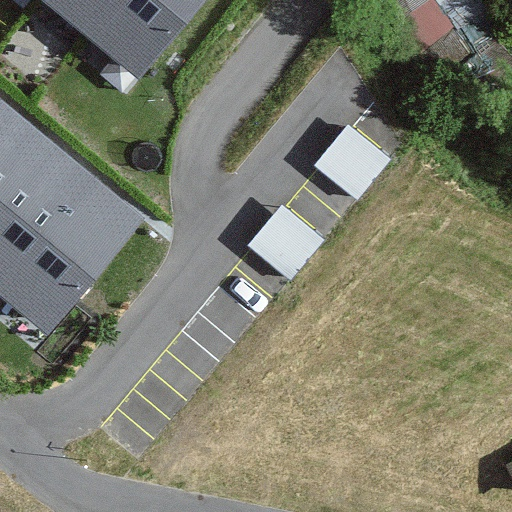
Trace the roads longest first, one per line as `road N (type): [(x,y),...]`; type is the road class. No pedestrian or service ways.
road 1 (residential): [(7,443),(100,387),(189,277),(207,134),(305,0)]
road 2 (residential): [(7,443),(73,489),(132,511)]
